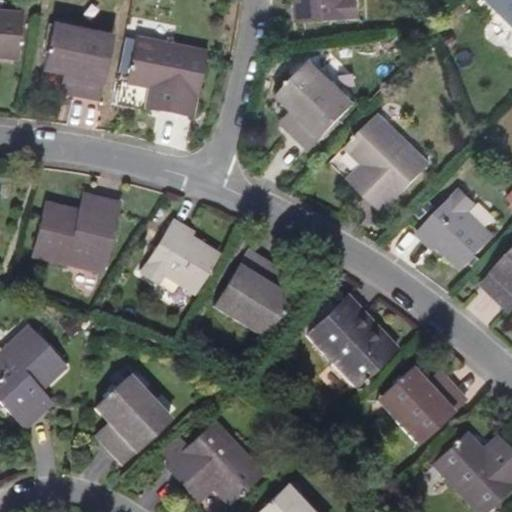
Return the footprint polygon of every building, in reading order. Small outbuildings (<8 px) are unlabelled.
[(298,0),(299,9),(295,9),(295,22),(357,18),(355,0),(298,0)] [(511,0),(482,0),(511,28),(511,0)] [(0,57),(16,58),(18,11),(0,10),(0,57)] [(71,38),(73,26),(51,22),(49,33),(71,38)] [(97,97),(111,34),(73,26),(71,38),(49,33),(42,68),(64,73),(73,74),(69,92),(97,97)] [(190,114),(204,48),(135,34),(126,80),(149,84),(159,86),(155,107),(190,114)] [(331,72),(314,57),(306,66),(323,81),(331,72)] [(358,98),(331,72),(323,81),(306,66),(282,91),(295,104),(304,112),(292,125),(312,145),(358,98)] [(69,92),(73,74),(64,73),(60,90),(69,92)] [(155,107),(159,86),(149,84),(145,104),(155,107)] [(292,125),(304,112),(295,104),(283,116),(292,125)] [(432,163),(380,115),(348,149),(371,170),(358,184),(386,212),(432,163)] [(358,184),(371,170),(364,163),(350,178),(358,184)] [(464,270),(496,236),(469,211),(477,203),(462,188),(419,233),(431,244),(434,240),(464,270)] [(84,214),(88,197),(77,195),(73,211),(84,214)] [(98,274),(115,204),(88,197),(84,214),(73,211),(41,203),(28,258),(98,274)] [(188,298),(213,257),(177,236),(180,231),(167,224),(135,277),(153,288),(159,280),(188,298)] [(511,253),(483,285),(503,304),(511,294),(511,253)] [(261,287),(271,271),(263,265),(253,281),(261,287)] [(261,342),(296,286),(271,271),(261,287),(253,281),(235,270),(216,301),(236,312),(230,322),(261,342)] [(511,312),(511,310),(511,294),(503,304),(511,312)] [(377,332),(343,296),(335,304),(369,339),(377,332)] [(230,322),(236,312),(216,301),(210,311),(230,322)] [(393,350),(377,332),(369,339),(335,304),(300,336),(350,389),(393,350)] [(36,390),(62,366),(23,325),(0,347),(0,406),(20,427),(47,402),(36,390)] [(413,448),(461,403),(442,383),(428,395),(420,387),(407,373),(381,397),(396,412),(388,420),(413,448)] [(428,395),(442,383),(434,374),(420,387),(428,395)] [(135,400),(144,391),(130,376),(121,384),(135,400)] [(122,465),(171,419),(144,391),(135,400),(121,384),(95,409),(109,423),(117,431),(103,444),(122,465)] [(396,412),(381,397),(374,405),(388,420),(396,412)] [(103,444),(117,431),(109,423),(95,436),(103,444)] [(259,474),(212,423),(163,469),(188,496),(203,483),(210,491),(224,506),(259,474)] [(471,511),(486,511),(511,488),(511,457),(502,447),(487,461),(479,452),(464,437),(431,468),(471,511)] [(487,461),(502,447),(494,439),(479,452),(487,461)] [(196,504),(210,491),(203,483),(188,496),(196,504)] [(295,511),(303,504),(288,487),(278,497),(292,511),(295,511)] [(310,511),(303,504),(295,511),(292,511),(278,497),(261,511),(310,511)]
